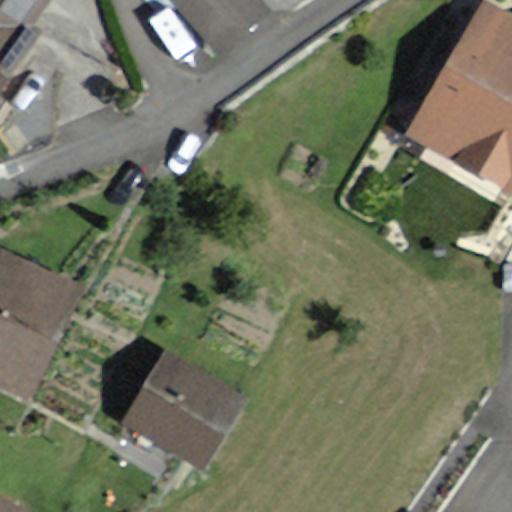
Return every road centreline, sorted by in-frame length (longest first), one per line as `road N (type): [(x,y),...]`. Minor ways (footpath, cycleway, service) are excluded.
road 1 (residential): [(188,105),(0,186)]
road 2 (residential): [(346,0),(188,105)]
road 3 (residential): [(188,105),(128,0)]
